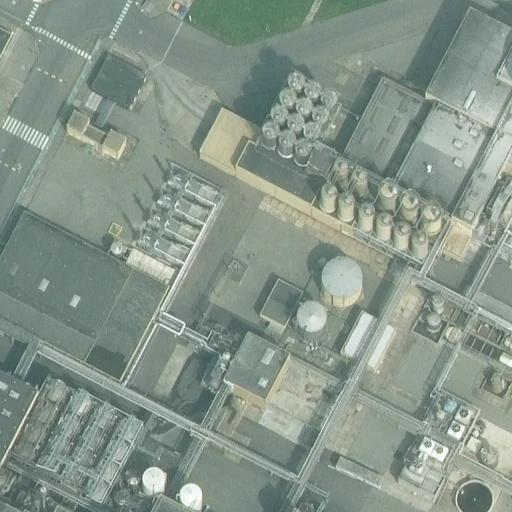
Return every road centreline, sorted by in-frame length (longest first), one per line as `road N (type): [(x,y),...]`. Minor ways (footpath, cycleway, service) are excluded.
road 1 (unknown): [(195,40),(197,82),(224,120),(511,278)]
road 2 (unclassified): [(511,16),(425,14),(277,61),(195,40),(131,0)]
road 3 (unclassified): [(0,172),(87,0)]
